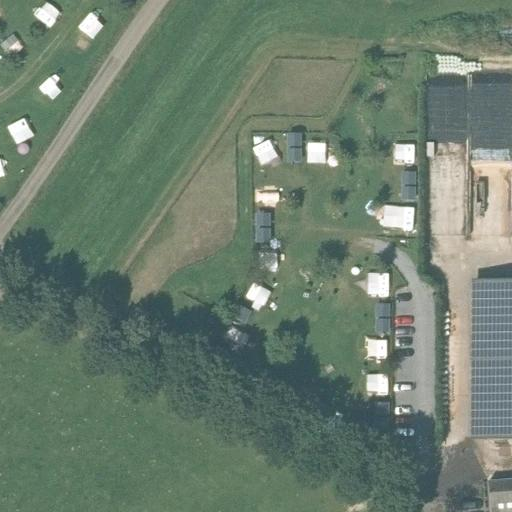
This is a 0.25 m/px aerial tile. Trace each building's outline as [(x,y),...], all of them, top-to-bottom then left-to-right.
[(51,77),(45,93),(62,100),(68,83),(51,77)] [(287,136),(287,149),(302,149),(302,136),(287,136)] [(287,151),(287,164),(302,164),(302,151),(287,151)] [(401,174),(401,187),(416,187),(416,174),(401,174)] [(401,189),(401,202),(416,202),(416,189),(401,189)] [(302,208),(302,227),(319,228),(320,208),(302,208)] [(256,215),(256,228),(271,228),(271,215),(256,215)] [(256,231),(256,244),(271,244),(271,231),(256,231)] [(340,296),(341,277),(323,276),(322,295),(340,296)] [(366,277),(367,297),(386,296),(385,276),(366,277)] [(511,440),(511,284),(489,284),(487,440),(511,440)] [(375,306),(375,319),(390,319),(390,306),(375,306)] [(233,319),(245,325),(252,313),(239,307),(233,319)] [(375,321),(375,334),(391,334),(391,321),(375,321)] [(210,360),(223,366),(229,354),(216,347),(210,360)] [(203,374),(215,380),(222,368),(209,361),(203,374)] [(307,409),(320,416),(326,404),(313,398),(307,409)] [(374,404),(374,417),(390,418),(390,405),(374,404)] [(306,411),(300,423),(313,429),(319,418),(306,411)] [(374,419),(374,432),(389,433),(390,420),(374,419)] [(489,511),(511,511),(511,481),(487,483),(489,511)]
